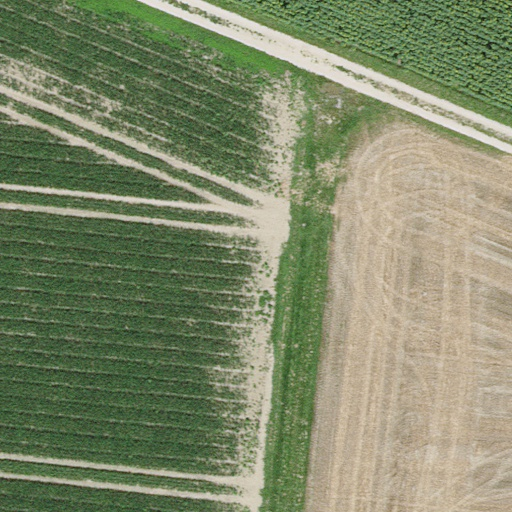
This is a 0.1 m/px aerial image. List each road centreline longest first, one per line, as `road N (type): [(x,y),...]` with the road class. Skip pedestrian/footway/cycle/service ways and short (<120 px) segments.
road 1 (track): [(334,75),(289,511)]
road 2 (track): [(152,0),(511,147)]
